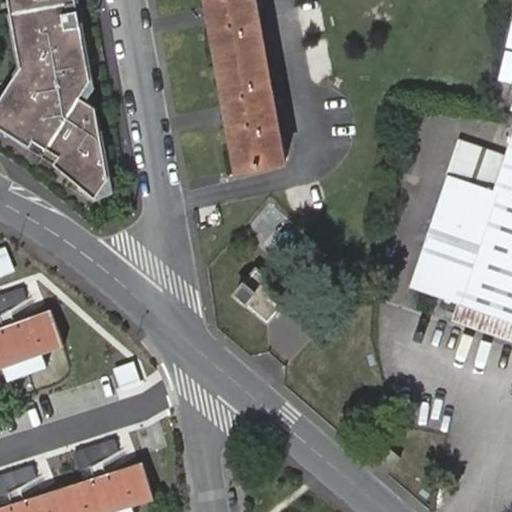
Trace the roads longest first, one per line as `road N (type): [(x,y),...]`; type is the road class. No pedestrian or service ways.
road 1 (residential): [(128,0),(163,203),(164,274),(148,305)]
road 2 (residential): [(230,377),(388,511)]
road 3 (residential): [(0,199),(148,305)]
road 4 (residential): [(215,511),(210,408),(230,377)]
